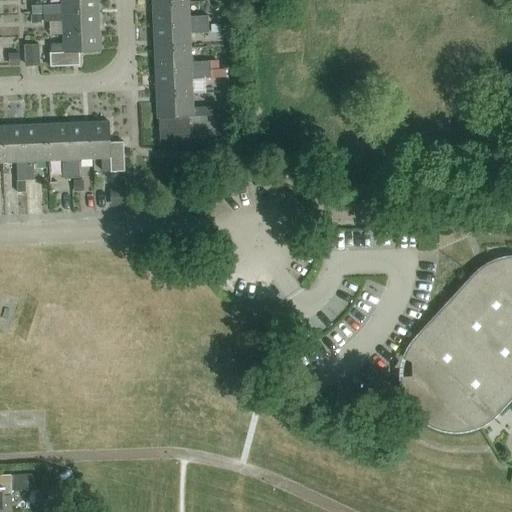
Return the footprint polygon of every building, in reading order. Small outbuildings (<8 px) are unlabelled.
[(97,0),(61,0),(61,5),(43,6),(43,14),(43,15),(98,11),(97,0)] [(152,3),(153,25),(208,23),(207,17),(189,17),(189,2),(152,3)] [(43,6),(33,6),(33,15),(43,14),(43,6)] [(98,11),(43,15),(43,23),(62,22),(62,33),(99,31),(98,11)] [(43,15),(32,15),(33,24),(43,23),(43,15)] [(153,25),(154,48),(191,46),(190,34),(208,33),(208,23),(153,25)] [(211,25),(211,34),(222,34),(222,25),(211,25)] [(99,31),(62,33),(63,44),(51,45),(52,53),(50,53),(51,68),(81,66),(80,53),(100,52),(99,31)] [(41,66),(40,44),(25,45),(26,67),(41,66)] [(154,48),(155,74),(210,71),(209,63),(191,64),(191,46),(154,48)] [(9,54),(10,66),(20,65),(20,53),(9,54)] [(219,60),(209,61),(209,63),(210,71),(220,71),(219,60)] [(155,74),(156,95),(193,94),(192,81),(210,80),(210,79),(210,71),(155,74)] [(226,71),(220,71),(210,71),(210,79),(226,78),(226,71)] [(193,94),(156,95),(157,120),(159,120),(160,142),(190,141),(189,119),(212,118),(212,109),(193,109),(193,94)] [(109,122),(92,123),(94,160),(101,159),(102,173),(111,172),(125,172),(124,142),(110,143),(109,122)] [(94,160),(92,123),(69,124),(71,179),(79,179),(79,160),(94,160)] [(69,124),(49,125),(50,162),(62,162),(63,179),(71,179),(69,124)] [(50,162),(49,125),(23,126),(26,181),(34,181),(33,162),(50,162)] [(23,126),(3,127),(5,163),(16,163),(17,181),(26,181),(23,126)] [(26,181),(17,181),(17,191),(26,191),(26,181)] [(84,181),(74,181),(75,192),(84,192),(84,181)] [(124,207),(124,189),(111,189),(112,207),(124,207)] [(511,269),(496,270),(494,263),(490,265),(487,267),(484,269),(481,271),(478,274),(475,277),(417,340),(414,343),(412,346),(410,349),(408,352),(406,356),(405,359),(412,362),(413,377),(402,378),(402,382),(403,386),(404,390),(405,393),(406,397),(408,401),(410,404),(412,408),(414,411),(417,414),(420,417),(423,419),(426,422),(430,424),(433,426),(437,427),(441,429),(445,430),(449,430),(453,431),(457,431),(461,431),(465,430),(469,429),(473,428),(477,427),(480,425),(484,423),(487,421),(490,419),(493,416),(496,413),(511,396),(511,269)] [(0,511),(9,511),(9,490),(32,489),(31,475),(0,476),(0,511)]
